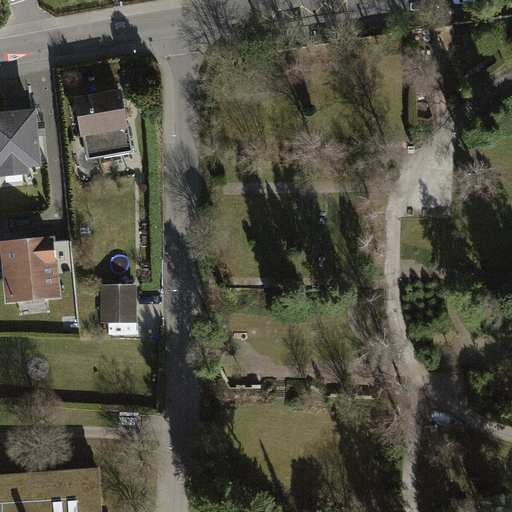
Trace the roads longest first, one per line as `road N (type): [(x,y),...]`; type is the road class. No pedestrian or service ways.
road 1 (residential): [(182,511),(189,321),(183,20)]
road 2 (residential): [(183,20),(333,0)]
road 3 (residential): [(36,46),(183,20)]
